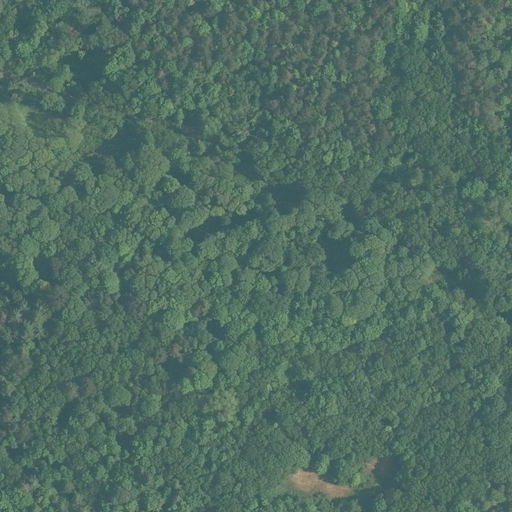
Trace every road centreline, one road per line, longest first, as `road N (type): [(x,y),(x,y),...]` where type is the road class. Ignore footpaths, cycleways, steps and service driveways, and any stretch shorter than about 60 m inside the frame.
road 1 (unknown): [(0,439),(426,324),(427,265),(511,177)]
road 2 (unknown): [(450,0),(463,45),(466,109),(511,149)]
